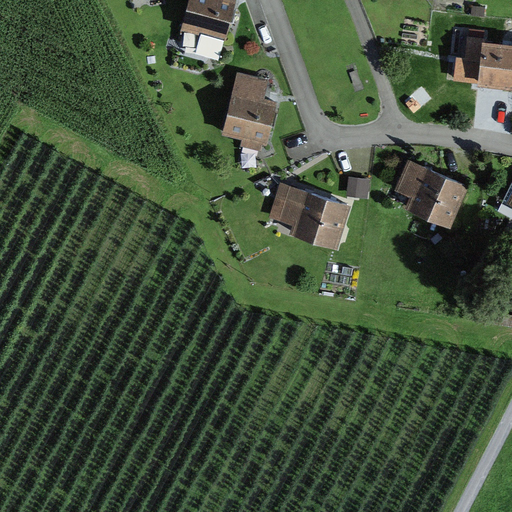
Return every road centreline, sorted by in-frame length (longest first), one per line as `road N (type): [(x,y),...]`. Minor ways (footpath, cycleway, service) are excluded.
road 1 (residential): [(409,133),(352,146),(329,137),(277,0)]
road 2 (residential): [(355,0),(409,133)]
